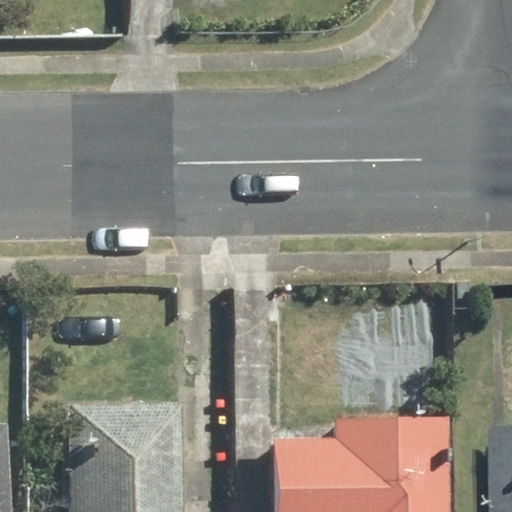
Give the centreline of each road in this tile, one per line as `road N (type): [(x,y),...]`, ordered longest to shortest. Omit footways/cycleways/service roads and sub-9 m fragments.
road 1 (tertiary): [(507,162),(0,171)]
road 2 (residential): [(502,0),(507,162)]
